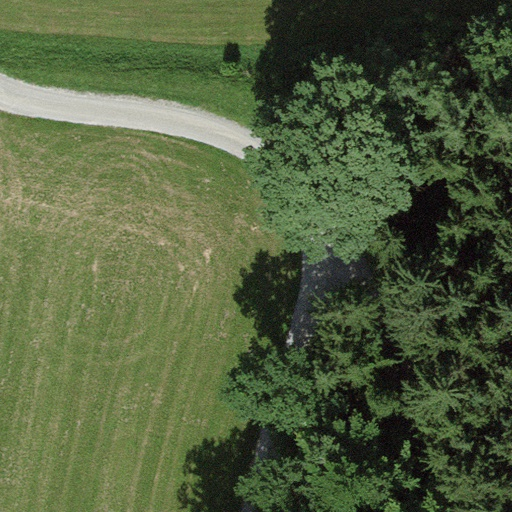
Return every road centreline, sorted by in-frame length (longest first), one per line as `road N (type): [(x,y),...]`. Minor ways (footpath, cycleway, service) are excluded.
road 1 (track): [(316,191),(378,299),(461,511)]
road 2 (track): [(0,97),(194,131),(272,162),(316,191)]
road 3 (track): [(316,191),(323,286),(281,511)]
